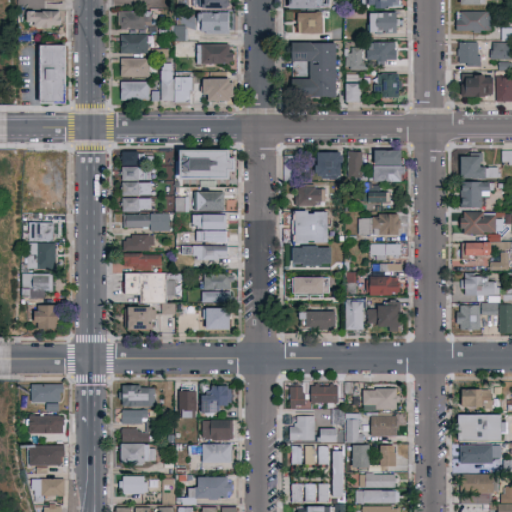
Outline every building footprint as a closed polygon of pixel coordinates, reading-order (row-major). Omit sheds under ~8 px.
[(227,0),(227,8),(201,8),(201,0),(227,0)] [(328,0),(328,9),(290,8),(290,0),(328,0)] [(367,0),(397,0),(397,8),(367,8),(367,0)] [(26,11),(61,11),(60,28),(25,28),(26,11)] [(147,12),(147,30),(119,30),(119,12),(147,12)] [(485,12),(485,31),(456,31),(456,12),(485,12)] [(229,34),(197,34),(197,13),(229,13),(229,34)] [(298,34),(298,13),(322,13),(322,34),(298,34)] [(398,13),(398,33),(368,33),(368,13),(398,13)] [(175,41),(175,28),(185,28),(185,41),(175,41)] [(121,53),(121,35),(148,35),(148,53),(121,53)] [(336,43),(336,97),(293,97),(293,78),(309,78),(309,62),(291,62),(291,43),(336,43)] [(367,62),(367,43),(397,43),(397,62),(367,62)] [(479,65),(458,65),(458,43),(479,43),(479,65)] [(511,43),(511,59),(491,59),(491,43),(511,43)] [(232,64),(197,64),(197,45),(231,44),(232,64)] [(39,46),(66,46),(66,104),(39,104),(39,46)] [(363,70),(347,70),(347,47),(363,47),(363,70)] [(148,77),(121,77),(121,58),(148,58),(148,77)] [(192,102),(161,102),(161,65),(172,65),(172,78),(192,78),(192,102)] [(374,74),(400,74),(400,99),(374,99),(374,74)] [(493,97),(461,97),(461,75),(493,75),(493,97)] [(511,78),(511,102),(496,102),(496,78),(511,78)] [(233,79),(233,101),(203,101),(203,79),(233,79)] [(148,82),(148,101),(121,101),(121,82),(148,82)] [(346,102),(346,84),(360,84),(360,102),(346,102)] [(232,151),(232,179),(176,179),(176,151),(232,151)] [(374,182),(374,151),(403,151),(403,182),(374,182)] [(151,182),(151,212),(123,212),(122,152),(151,152),(151,182)] [(315,180),(315,152),(341,152),(341,180),(315,180)] [(347,177),(347,152),(361,152),(361,177),(347,177)] [(511,152),(511,164),(501,164),(501,152),(511,152)] [(460,179),(460,156),(481,156),(481,167),(498,167),(498,179),(460,179)] [(461,208),(461,182),(491,182),(491,192),(482,192),(482,208),(461,208)] [(325,205),(296,205),(296,187),(325,187),(325,205)] [(389,203),(363,203),(363,190),(389,190),(389,203)] [(224,192),(224,211),(196,211),(196,192),(224,192)] [(172,210),(186,211),(187,196),(173,196),(172,210)] [(327,243),(293,243),(293,211),(327,211),(327,243)] [(499,214),(499,234),(461,234),(461,214),(499,214)] [(171,215),(171,231),(123,231),(123,215),(171,215)] [(227,215),(226,261),(193,261),(193,244),(194,244),(194,215),(227,215)] [(358,235),(358,216),(400,216),(400,235),(358,235)] [(54,223),(54,241),(29,241),(29,223),(54,223)] [(122,252),(122,235),(153,235),(153,252),(122,252)] [(492,256),(462,256),(462,242),(492,242),(492,256)] [(55,269),(28,269),(28,243),(55,243),(55,269)] [(400,261),(400,272),(370,272),(370,262),(370,244),(401,245),(401,261),(400,261)] [(293,265),(293,247),(331,247),(331,265),(293,265)] [(161,255),(161,269),(123,269),(123,255),(161,255)] [(52,297),(22,297),(23,274),(53,275),(52,297)] [(141,304),(141,295),(125,295),(125,274),(174,274),(174,297),(167,297),(167,304),(141,304)] [(354,282),(346,281),(347,274),(354,274),(354,282)] [(230,302),(205,302),(205,292),(203,292),(203,275),(230,275),(230,302)] [(499,296),(461,296),(461,276),(488,276),(488,283),(499,283),(499,296)] [(399,277),(399,296),(366,296),(366,277),(399,277)] [(294,278),(322,278),(322,297),(294,297),(294,278)] [(345,300),(363,300),(363,330),(346,331),(345,300)] [(368,327),(368,305),(400,305),(400,327),(368,327)] [(497,306),(497,313),(483,312),(484,305),(497,306)] [(58,306),(58,329),(35,329),(35,306),(58,306)] [(457,306),(479,306),(479,330),(457,330),(457,306)] [(511,333),(499,333),(499,306),(511,306),(511,333)] [(156,330),(128,330),(128,307),(156,307),(156,330)] [(229,309),(229,329),(204,329),(204,309),(229,309)] [(336,330),(305,330),(305,312),(336,312),(336,330)] [(31,403),(31,385),(62,385),(62,403),(31,403)] [(310,385),(338,385),(338,404),(310,404),(310,385)] [(155,407),(122,407),(122,386),(155,386),(155,407)] [(202,395),(211,396),(211,386),(231,386),(230,405),(219,405),(219,413),(201,413),(202,395)] [(290,407),(290,386),(305,386),(305,407),(290,407)] [(397,410),(363,410),(363,389),(397,389),(397,410)] [(491,390),(491,407),(461,407),(461,390),(491,390)] [(195,391),(195,418),(178,418),(178,391),(195,391)] [(343,425),(332,425),(332,409),(343,409),(343,425)] [(121,424),(121,410),(147,410),(147,419),(158,419),(158,432),(146,432),(146,424),(121,424)] [(346,443),(346,414),(361,414),(361,443),(346,443)] [(458,441),(458,415),(505,415),(505,441),(458,441)] [(63,434),(29,434),(29,416),(63,416),(63,434)] [(397,416),(397,436),(370,436),(370,416),(397,416)] [(314,441),(290,441),(290,425),(297,425),(297,417),(314,417),(314,441)] [(202,421),(231,421),(231,440),(202,440),(202,421)] [(139,429),(139,441),(122,441),(122,429),(139,429)] [(336,443),(319,443),(319,429),(336,429),(336,443)] [(121,465),(121,444),(155,444),(155,465),(121,465)] [(231,444),(231,463),(202,463),(202,444),(231,444)] [(369,445),(369,467),(352,467),(352,445),(369,445)] [(395,445),(395,466),(380,466),(380,445),(395,445)] [(63,446),(63,466),(29,466),(29,446),(63,446)] [(460,446),(500,446),(500,464),(460,464),(460,446)] [(301,465),(291,465),(291,447),(301,447),(301,465)] [(315,447),(315,465),(305,465),(305,447),(315,447)] [(328,447),(328,465),(318,465),(318,447),(328,447)] [(333,497),(333,451),(343,451),(343,497),(333,497)] [(395,474),(395,487),(358,487),(358,474),(395,474)] [(495,475),(495,504),(461,504),(461,475),(495,475)] [(146,477),(146,494),(119,494),(119,477),(146,477)] [(189,488),(198,488),(198,477),(231,477),(231,499),(189,499),(189,488)] [(64,496),(33,496),(33,479),(64,479),(64,496)] [(161,503),(161,479),(175,479),(175,503),(161,503)] [(291,484),(328,485),(328,502),(291,502),(291,484)] [(511,511),(499,511),(499,489),(511,488),(511,511)] [(398,492),(398,503),(355,503),(355,492),(398,492)]
